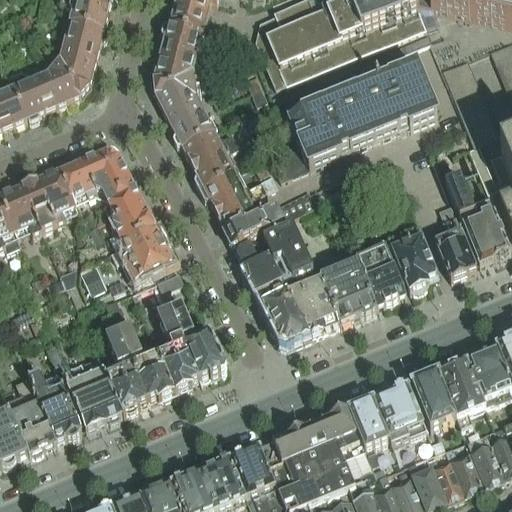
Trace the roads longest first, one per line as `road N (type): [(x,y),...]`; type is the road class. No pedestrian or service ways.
road 1 (residential): [(127,114),(269,408)]
road 2 (tertiary): [(24,511),(269,408)]
road 3 (tertiary): [(269,408),(511,308)]
road 4 (residential): [(0,170),(127,114)]
